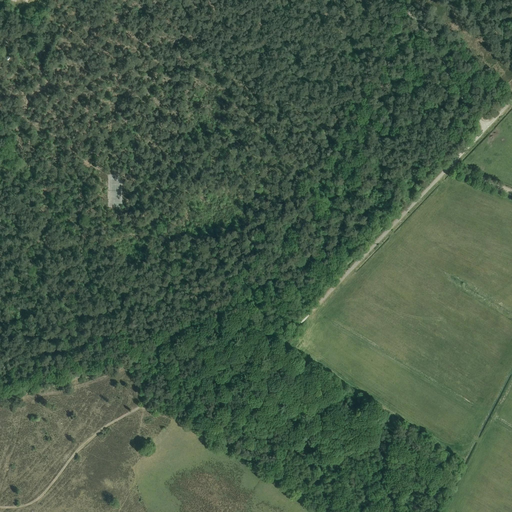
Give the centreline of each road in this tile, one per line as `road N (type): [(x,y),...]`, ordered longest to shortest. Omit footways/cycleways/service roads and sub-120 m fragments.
road 1 (unclassified): [(313,309),(486,128)]
road 2 (track): [(150,401),(102,430),(34,502),(0,507)]
road 3 (unclassified): [(486,128),(427,33),(394,0)]
